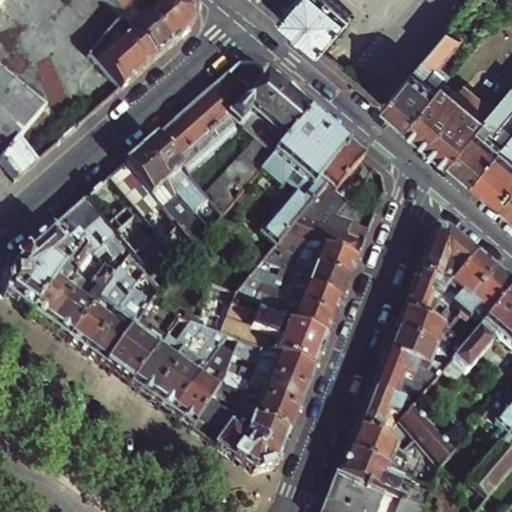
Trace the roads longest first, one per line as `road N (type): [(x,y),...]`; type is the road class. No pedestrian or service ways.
road 1 (residential): [(289,511),(420,173)]
road 2 (residential): [(246,22),(0,236)]
road 3 (residential): [(244,511),(0,339)]
road 4 (residential): [(420,173),(246,22)]
road 5 (residential): [(511,251),(420,173)]
